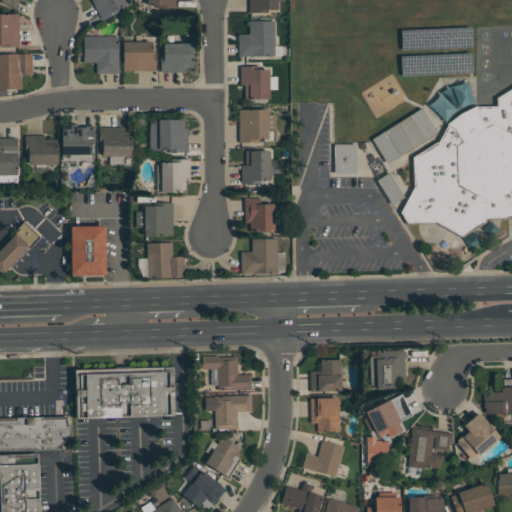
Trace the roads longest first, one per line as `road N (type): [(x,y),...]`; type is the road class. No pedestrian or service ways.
road 1 (residential): [(210,0),(216,239)]
road 2 (residential): [(0,113),(62,103),(211,103)]
road 3 (primary): [(281,329),(492,320)]
road 4 (residential): [(281,329),(281,423),(265,481),(246,511)]
road 5 (primary): [(123,334),(281,329)]
road 6 (primary): [(492,289),(361,295)]
